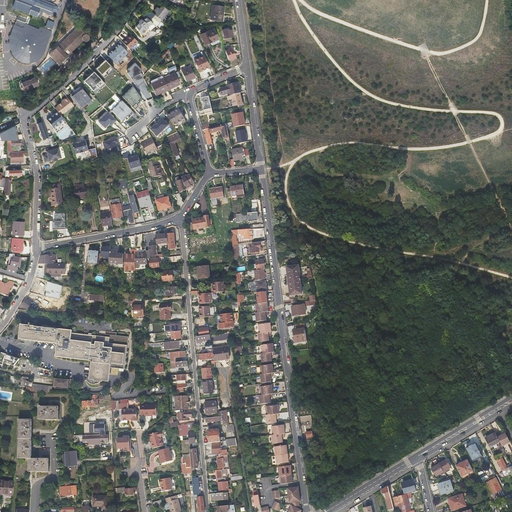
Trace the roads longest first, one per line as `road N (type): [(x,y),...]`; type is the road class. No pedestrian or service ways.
road 1 (residential): [(307,511),(261,169)]
road 2 (residential): [(206,511),(179,217)]
road 3 (residential): [(138,0),(105,44),(23,117)]
road 4 (residential): [(35,246),(179,217)]
road 5 (residential): [(210,173),(189,95),(247,68)]
road 6 (residential): [(35,246),(37,173),(23,117)]
